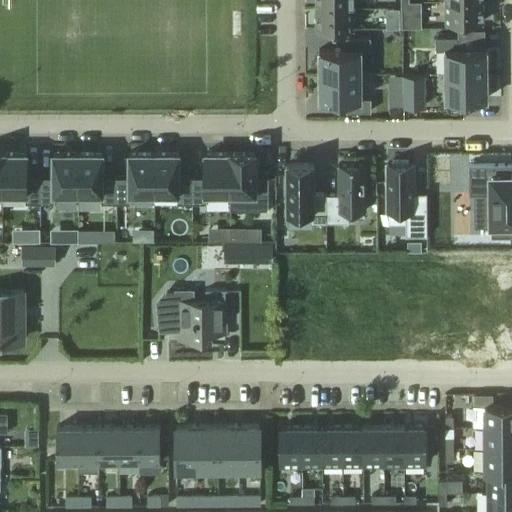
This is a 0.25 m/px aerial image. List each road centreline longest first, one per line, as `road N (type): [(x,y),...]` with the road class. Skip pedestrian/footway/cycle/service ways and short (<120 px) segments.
road 1 (residential): [(511,374),(0,376)]
road 2 (residential): [(287,123),(0,126)]
road 3 (residential): [(511,130),(303,130),(287,123)]
road 4 (residential): [(287,123),(287,0)]
